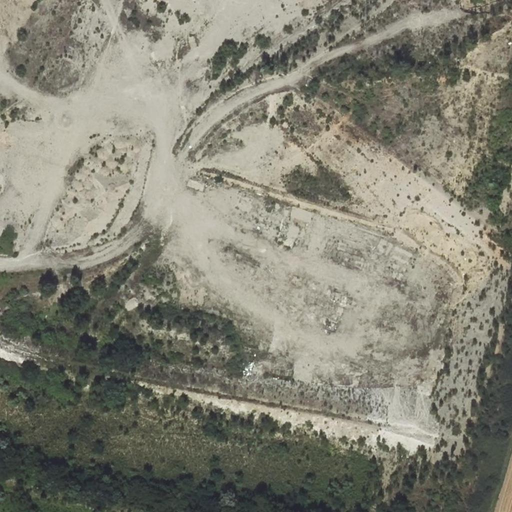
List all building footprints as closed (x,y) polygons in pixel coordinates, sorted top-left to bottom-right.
[(187,187),(204,192),(207,184),(190,178),(187,187)] [(239,206),(251,210),(256,195),(243,191),(239,206)] [(294,206),(289,222),(308,228),(313,213),(294,206)] [(293,246),(295,239),(298,228),(287,225),(282,243),(293,246)] [(311,232),(305,252),(322,258),(329,238),(311,232)] [(409,269),(416,253),(397,245),(390,260),(409,269)] [(184,268),(187,262),(167,253),(164,259),(184,268)] [(298,283),(300,276),(291,274),(289,281),(298,283)] [(294,295),(291,301),(302,306),(305,301),(294,295)] [(304,313),(302,318),(314,322),(316,317),(304,313)] [(311,371),(312,358),(295,357),(295,367),(298,367),(297,381),(312,382),(312,371),(311,371)]
